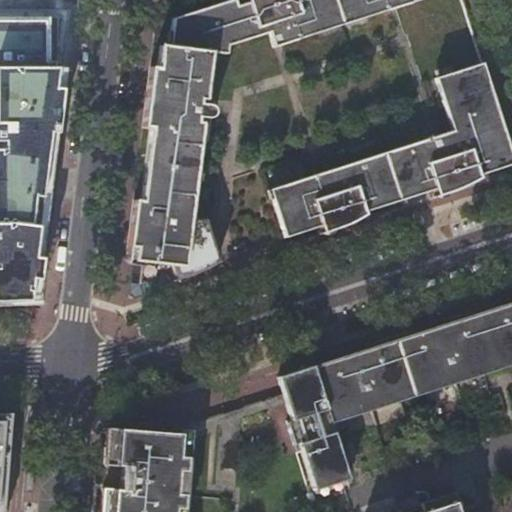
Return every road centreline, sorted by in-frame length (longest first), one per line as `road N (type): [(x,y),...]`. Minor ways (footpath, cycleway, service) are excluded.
road 1 (residential): [(511,222),(109,359)]
road 2 (residential): [(109,359),(127,365),(511,245)]
road 3 (tertiary): [(70,371),(106,9)]
road 4 (tertiary): [(55,511),(70,371)]
